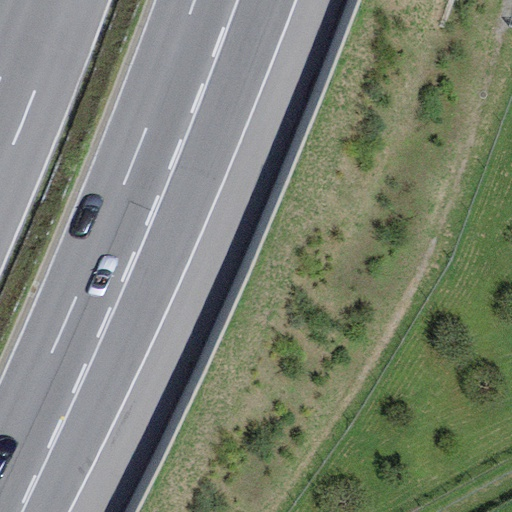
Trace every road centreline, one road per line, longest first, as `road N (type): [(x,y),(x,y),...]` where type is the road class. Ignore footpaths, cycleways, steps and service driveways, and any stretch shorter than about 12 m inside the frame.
road 1 (motorway): [(0,457),(79,287),(193,0)]
road 2 (residential): [(0,101),(207,0)]
road 3 (motorway): [(47,0),(0,122)]
